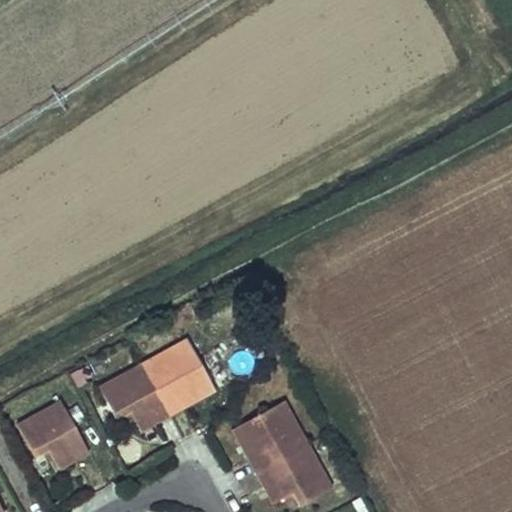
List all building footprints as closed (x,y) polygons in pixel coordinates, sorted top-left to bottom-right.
[(215,391),(186,339),(142,363),(171,416),(188,406),(215,391)] [(171,416),(142,363),(98,387),(115,420),(125,415),(129,412),(134,421),(140,432),(157,423),(171,416)] [(242,450),(255,474),(308,445),(284,400),(231,429),(242,450)] [(89,453),(60,401),(16,425),(34,457),(43,452),(47,450),(52,459),(58,470),(76,460),(89,453)] [(134,421),(129,412),(125,415),(129,424),(134,421)] [(332,489),(308,445),(255,474),(272,504),(283,498),(292,493),(295,498),(299,507),(332,489)] [(52,459),(47,450),(43,452),(48,461),(52,459)] [(295,498),(292,493),(283,498),(286,503),(295,498)]
